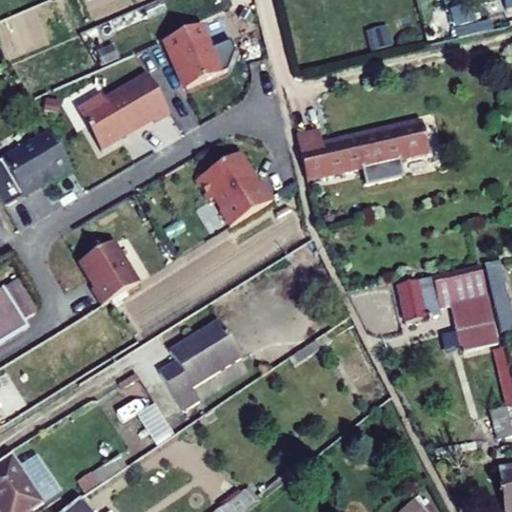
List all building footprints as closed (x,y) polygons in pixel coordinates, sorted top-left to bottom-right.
[(51,0),(32,0),(7,11),(11,19),(52,1),(51,0)] [(223,73),(202,25),(163,43),(170,58),(171,57),(186,89),(223,73)] [(366,34),(371,52),(391,47),(387,29),(366,34)] [(171,115),(148,76),(105,101),(103,98),(78,112),(102,152),(154,121),(156,124),(171,115)] [(359,140),(360,142),(427,127),(427,124),(359,140)] [(299,156),(306,184),(434,156),(427,127),(360,142),(323,150),(299,156)] [(73,172),(51,133),(2,162),(23,198),(53,180),(55,183),(73,172)] [(299,156),(323,150),(320,136),(296,141),(299,156)] [(261,187),(242,157),(199,183),(212,204),(217,200),(225,212),(222,214),(232,230),(274,204),(263,186),(261,187)] [(467,235),(448,239),(454,269),(473,265),(467,235)] [(140,286),(115,245),(80,266),(95,291),(93,292),(103,308),(140,286)] [(500,266),(484,270),(493,311),(509,307),(500,266)] [(480,270),(397,288),(406,326),(440,319),(439,312),(450,310),(460,356),(497,347),(480,270)] [(38,314),(19,283),(0,294),(0,346),(28,330),(24,323),(38,314)] [(511,322),(509,307),(493,311),(498,335),(511,332),(511,322)] [(220,323),(170,354),(193,391),(243,360),(220,323)] [(133,412),(150,402),(135,376),(118,386),(133,412)] [(511,434),(506,413),(490,417),(498,445),(511,441),(511,434)] [(13,458),(0,466),(0,511),(37,511),(45,507),(13,458)] [(511,511),(511,472),(498,474),(503,511),(511,511)] [(424,511),(415,501),(402,511),(424,511)] [(88,511),(81,503),(69,511),(88,511)]
